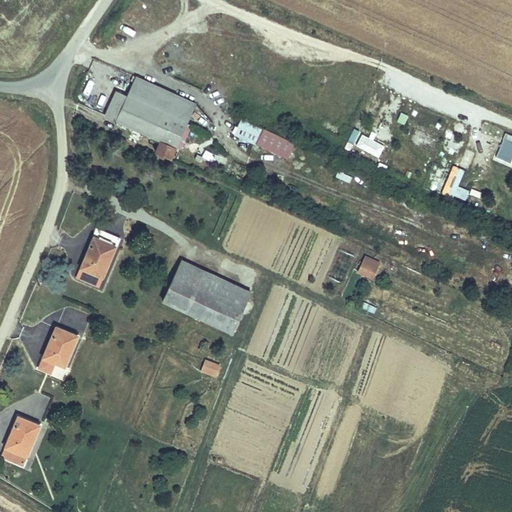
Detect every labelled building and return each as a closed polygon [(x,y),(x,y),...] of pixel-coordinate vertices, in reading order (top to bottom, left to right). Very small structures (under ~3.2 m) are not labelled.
[(159,139),(154,151),(167,157),(193,103),(167,91),(134,77),(115,118),(159,139)] [(88,88),(85,99),(95,102),(99,92),(88,88)] [(404,123),(407,114),(399,111),(395,120),(404,123)] [(232,133),(286,158),(294,141),(240,117),(232,133)] [(351,128),(345,144),(380,156),(385,140),(351,128)] [(511,163),(511,160),(511,134),(504,132),(496,158),(511,163)] [(452,197),(463,168),(452,164),(441,193),(452,197)] [(337,170),(334,177),(349,182),(352,175),(337,170)] [(454,195),(471,201),(475,191),(457,186),(454,195)] [(95,236),(83,264),(104,274),(116,245),(95,236)] [(338,249),(331,274),(346,278),(353,253),(338,249)] [(364,254),(356,272),(372,279),(380,261),(364,254)] [(202,272),(180,262),(162,304),(183,314),(202,272)] [(202,272),(183,314),(204,324),(224,282),(202,272)] [(224,282),(204,324),(231,336),(250,294),(224,282)] [(364,300),(361,307),(374,313),(377,306),(364,300)] [(161,317),(159,320),(182,331),(183,326),(182,320),(179,316),(175,313),(168,313),(164,315),(161,317)] [(182,331),(159,320),(158,325),(159,329),(161,333),(164,336),(169,338),(174,337),(179,335),(182,331)] [(57,326),(44,355),(65,364),(78,334),(57,326)] [(216,376),(220,363),(204,357),(199,371),(216,376)] [(18,416),(6,445),(27,454),(39,425),(18,416)]
